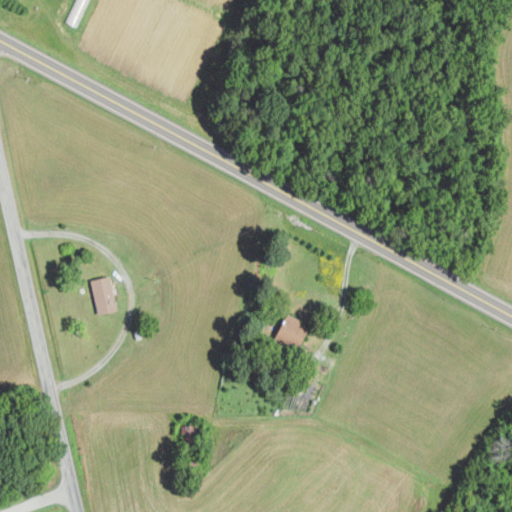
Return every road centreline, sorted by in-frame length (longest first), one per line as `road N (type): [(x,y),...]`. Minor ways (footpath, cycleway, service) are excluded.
road 1 (trunk): [(511,318),(0,38)]
road 2 (tertiary): [(78,511),(0,160)]
